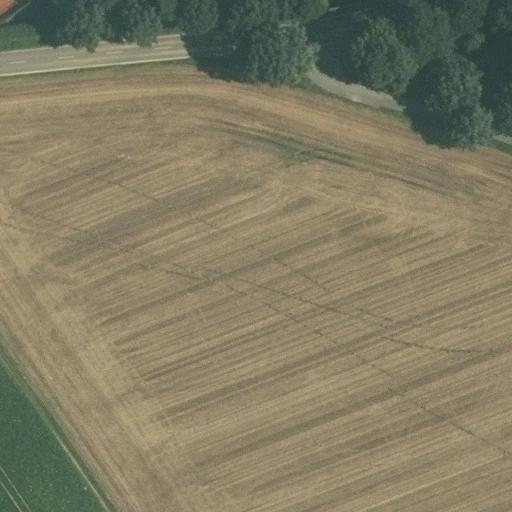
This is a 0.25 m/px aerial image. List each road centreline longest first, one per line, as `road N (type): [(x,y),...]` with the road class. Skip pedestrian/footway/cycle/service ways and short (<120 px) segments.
road 1 (secondary): [(448,0),(313,34),(0,64)]
road 2 (track): [(313,34),(321,64),(342,89),(511,144)]
road 3 (track): [(0,347),(112,511)]
